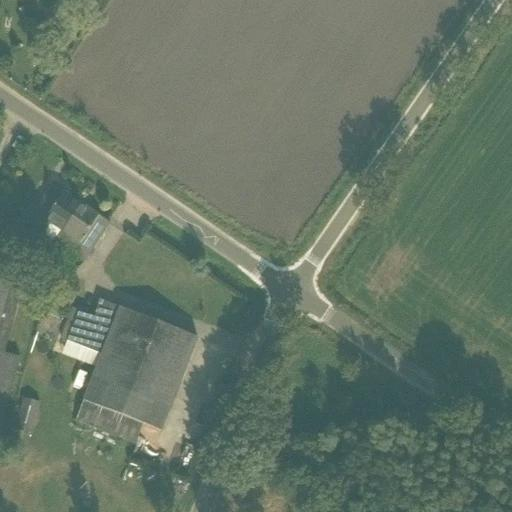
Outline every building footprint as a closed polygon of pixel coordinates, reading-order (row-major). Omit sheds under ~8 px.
[(46,219),(38,232),(58,245),(65,234),(63,233),(81,205),(53,186),(35,212),(46,219)] [(110,224),(81,205),(63,233),(65,234),(58,245),(84,263),(110,224)] [(15,242),(27,224),(15,217),(3,235),(15,242)] [(20,285),(0,280),(0,424),(2,425),(20,358),(4,354),(22,288),(23,288),(24,285),(21,285),(20,285)] [(161,432),(197,338),(100,300),(94,317),(79,311),(67,342),(101,356),(75,423),(135,445),(143,425),(161,432)] [(48,301),(43,314),(58,320),(64,308),(48,301)] [(40,403),(23,399),(15,430),(32,434),(40,403)]
